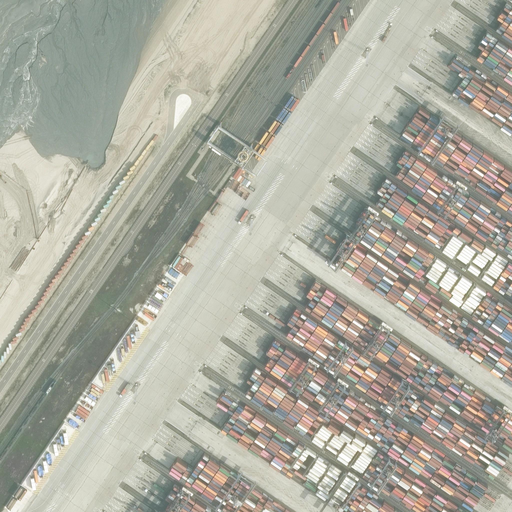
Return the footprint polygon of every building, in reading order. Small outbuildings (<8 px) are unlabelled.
[(469,63),(457,55),(456,57),(467,65),(469,63)] [(438,127),(439,128),(439,127),(449,131),(450,127),(446,126),(447,124),(440,121),(438,127)] [(404,151),(397,163),(406,168),(407,166),(417,172),(418,172),(414,170),(416,167),(417,167),(420,162),(415,158),(412,162),(411,161),(414,157),(404,151)] [(402,197),(392,192),(390,196),(400,201),(402,197)] [(409,279),(401,294),(412,299),(410,303),(421,309),(430,293),(422,289),(422,290),(418,288),(420,285),(409,279)] [(431,302),(427,300),(421,310),(429,314),(432,309),(431,309),(434,303),(438,305),(439,303),(433,299),(431,302)] [(329,307),(322,317),(331,323),(338,313),(333,309),(333,310),(329,307)] [(453,352),(452,365),(467,366),(464,365),(464,358),(467,358),(467,352),(453,351),(453,352)] [(432,372),(435,366),(424,361),(428,353),(423,356),(421,354),(419,358),(419,357),(417,361),(421,367),(415,364),(412,368),(411,368),(410,370),(414,376),(414,377),(413,377),(418,379),(417,383),(428,389),(430,384),(428,381),(430,382),(431,381),(421,376),(423,373),(429,376),(424,368),(432,372)] [(399,384),(402,380),(393,373),(387,382),(390,384),(388,386),(394,391),(397,386),(396,385),(398,383),(399,384)] [(397,390),(396,391),(398,392),(398,393),(406,398),(407,396),(409,397),(407,399),(406,399),(403,403),(406,405),(408,406),(410,399),(413,400),(412,404),(413,405),(417,406),(420,394),(421,395),(418,392),(418,390),(416,393),(413,391),(410,390),(411,388),(406,387),(401,384),(401,385),(397,390)] [(238,398),(226,390),(225,392),(236,400),(238,398)] [(450,421),(452,416),(444,412),(442,417),(450,421)] [(249,425),(251,435),(255,434),(261,425),(259,424),(262,423),(261,422),(258,423),(260,419),(260,418),(258,421),(256,421),(254,420),(249,421),(250,425),(249,425)] [(386,449),(430,476),(443,456),(432,450),(421,444),(422,442),(411,435),(412,434),(401,427),(395,436),(386,431),(386,430),(385,430),(382,435),(381,435),(377,441),(387,448),(386,449)] [(376,453),(378,449),(367,442),(361,451),(370,457),(372,454),(375,456),(373,458),(377,461),(380,455),(376,453)] [(355,459),(351,465),(361,471),(367,462),(363,459),(361,457),(359,460),(361,461),(358,465),(357,464),(359,461),(355,459)] [(419,490),(424,483),(405,471),(402,471),(403,470),(402,466),(394,461),(387,473),(389,481),(394,484),(390,491),(394,494),(400,493),(402,494),(402,491),(404,490),(408,484),(413,487),(414,487),(414,490),(406,489),(405,491),(415,497),(415,493),(413,493),(409,491),(413,490),(414,491),(418,490),(419,490)] [(173,464),(183,470),(184,468),(174,462),(173,464)] [(221,469),(213,469),(214,479),(212,479),(212,482),(209,482),(209,486),(215,486),(215,485),(221,484),(221,477),(223,477),(222,468),(221,468),(221,469)] [(233,498),(240,501),(242,497),(244,494),(245,492),(244,492),(242,494),(238,493),(239,490),(241,491),(242,489),(235,487),(235,489),(232,491),(226,485),(222,484),(221,486),(225,490),(226,490),(227,492),(231,493),(230,496),(232,497),(233,498)] [(366,499),(361,511),(400,511),(401,511),(392,508),(393,506),(377,499),(380,505),(376,506),(376,503),(366,499)]
